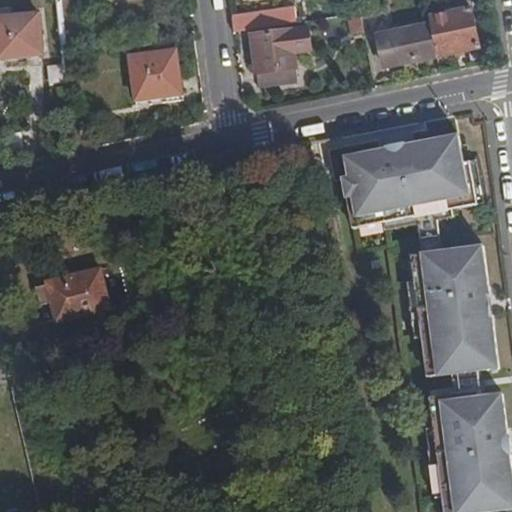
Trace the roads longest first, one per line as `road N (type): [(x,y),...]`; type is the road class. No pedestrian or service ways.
road 1 (residential): [(511,82),(226,140)]
road 2 (residential): [(226,140),(0,192)]
road 3 (residential): [(208,0),(226,140)]
